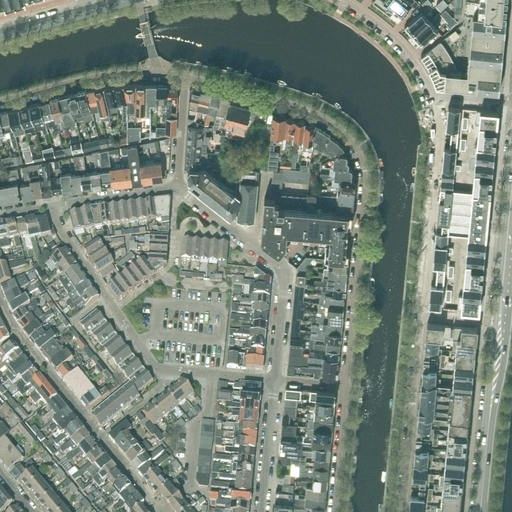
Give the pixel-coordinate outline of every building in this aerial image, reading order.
[(383,0),(373,0),(372,2),(389,14),(399,0),(384,0),(383,0)] [(399,0),(389,14),(399,22),(413,3),(408,0),(399,0)] [(464,7),(463,15),(473,16),(473,15),(484,16),(484,17),(495,18),(506,19),(506,18),(507,9),(506,9),(507,6),(507,0),(485,0),(486,1),(482,0),(482,5),(485,6),(485,9),(464,7)] [(422,11),(404,27),(406,29),(412,36),(430,20),(422,11)] [(440,41),(421,56),(423,60),(425,62),(427,65),(429,68),(431,72),(432,75),(434,78),(435,81),(436,85),(437,85),(465,88),(471,89),(499,91),(500,82),(506,19),(495,18),(484,17),(484,16),(473,15),(473,16),(468,73),(458,72),(455,64),(452,58),(448,52),(445,47),(440,41)] [(454,17),(446,24),(451,28),(458,22),(454,17)] [(430,20),(412,36),(414,38),(421,45),(438,30),(430,20)] [(125,111),(136,111),(137,85),(137,84),(123,85),(125,111)] [(145,85),(137,84),(137,85),(136,111),(146,111),(147,85),(145,85)] [(126,119),(125,111),(123,85),(113,86),(116,108),(120,107),(121,119),(126,119)] [(157,101),(157,85),(147,85),(146,111),(146,114),(151,114),(151,108),(156,109),(157,101)] [(166,120),(167,117),(167,85),(157,85),(157,101),(161,101),(161,111),(162,111),(162,117),(164,117),(164,120),(166,120)] [(178,101),(178,85),(167,85),(167,117),(177,118),(177,112),(171,111),(172,101),(178,101)] [(118,119),(116,108),(113,86),(103,87),(107,110),(108,115),(112,114),(113,118),(115,118),(116,120),(118,119)] [(108,115),(107,110),(103,87),(94,89),(99,112),(103,111),(106,127),(110,126),(108,115)] [(197,108),(202,90),(192,88),(190,89),(189,106),(197,108)] [(100,119),(99,112),(94,89),(86,90),(90,109),(94,108),(97,119),(100,119)] [(90,109),(86,90),(77,92),(85,121),(86,121),(86,119),(89,118),(87,111),(90,110),(90,109)] [(207,110),(211,93),(202,90),(197,108),(195,119),(195,120),(194,124),(200,124),(201,121),(199,121),(202,109),(207,110)] [(85,121),(77,92),(68,95),(75,120),(79,119),(80,123),(85,122),(85,121)] [(217,113),(221,95),(211,93),(207,110),(203,125),(208,125),(209,121),(212,112),(217,113)] [(75,120),(68,95),(59,97),(67,127),(74,125),(77,135),(79,135),(75,120)] [(225,120),(230,100),(231,97),(221,95),(217,113),(213,125),(218,126),(220,118),(225,120)] [(67,127),(59,97),(50,99),(57,125),(58,129),(67,127)] [(58,129),(57,125),(50,99),(40,102),(47,127),(52,126),(54,133),(58,132),(58,129)] [(244,132),(251,106),(230,100),(225,120),(224,122),(230,123),(231,128),(244,132)] [(40,102),(29,105),(34,121),(37,134),(43,132),(44,137),(49,135),(48,131),(47,127),(40,102)] [(37,134),(34,121),(29,105),(19,108),(24,129),(25,132),(31,130),(32,135),(37,134)] [(448,106),(446,128),(453,129),(452,138),(457,139),(461,107),(448,106)] [(25,132),(24,129),(19,108),(8,111),(14,131),(15,135),(25,132)] [(477,109),(476,123),(477,123),(479,123),(496,125),(498,111),(477,109)] [(15,135),(14,131),(8,111),(0,113),(0,115),(4,128),(4,130),(8,129),(13,147),(18,146),(15,135)] [(283,115),(283,114),(280,114),(279,115),(273,114),(270,143),(268,169),(277,170),(279,151),(274,151),(275,144),(273,144),(274,142),(276,142),(277,140),(283,141),(285,118),(286,116),(283,115)] [(167,117),(166,120),(166,134),(176,133),(177,118),(167,117)] [(294,119),(294,117),(290,117),(289,118),(285,118),(283,141),(283,148),(287,149),(288,139),(293,139),(295,121),(295,119),(294,119)] [(304,122),(303,121),(301,120),(299,121),(295,121),(293,139),(291,161),(290,167),(291,167),(295,167),(297,153),(298,138),(304,139),(305,125),(305,122),(304,122)] [(479,123),(478,134),(495,136),(496,125),(479,123)] [(314,126),(313,124),(310,124),(309,125),(305,125),(304,139),(302,156),(307,157),(308,142),(313,142),(314,137),(315,126),(314,126)] [(209,130),(209,127),(206,127),(188,126),(187,135),(203,136),(206,136),(206,130),(209,130)] [(330,137),(330,135),(315,126),(314,137),(318,140),(315,144),(321,149),(330,137)] [(126,128),(127,136),(127,143),(135,141),(135,128),(126,128)] [(478,134),(477,145),(494,146),(495,136),(478,134)] [(211,136),(206,136),(203,136),(187,135),(186,143),(202,144),(209,144),(209,138),(211,139),(211,136)] [(99,139),(101,148),(108,146),(106,137),(99,139)] [(331,155),(338,152),(344,149),(338,142),(335,140),(334,139),(332,137),(331,137),(330,137),(321,149),(331,155)] [(444,148),(442,168),(454,169),(455,163),(457,139),(452,138),(450,149),(444,148)] [(92,149),(101,148),(99,139),(90,141),(92,149)] [(28,140),(21,141),(23,146),(22,147),(26,162),(34,160),(32,154),(28,140)] [(83,151),(92,149),(90,141),(81,143),(83,151)] [(83,151),(81,143),(81,142),(71,145),(72,147),(74,153),(83,151)] [(202,150),(202,144),(186,143),(186,151),(204,153),(204,150),(202,150)] [(140,164),(138,149),(138,144),(128,146),(128,151),(130,161),(132,183),(142,182),(140,164)] [(477,145),(476,158),(493,159),(494,146),(477,145)] [(102,187),(113,185),(110,168),(109,155),(108,150),(104,151),(99,152),(100,157),(102,173),(100,173),(102,187)] [(207,162),(208,153),(204,153),(186,151),(185,160),(201,161),(207,162)] [(34,160),(44,158),(42,152),(32,154),(34,160)] [(100,157),(99,152),(88,154),(89,159),(96,159),(96,166),(96,171),(91,172),(93,188),(102,187),(100,173),(102,173),(100,157)] [(14,164),(22,163),(20,155),(13,157),(14,164)] [(91,172),(86,173),(84,155),(79,156),(83,189),(93,188),(91,172)] [(340,155),(332,159),(331,167),(335,168),(348,169),(349,163),(347,161),(347,156),(340,155)] [(73,191),(83,189),(79,156),(74,157),(76,174),(71,174),(73,191)] [(222,173),(224,158),(219,157),(219,158),(218,166),(217,169),(203,169),(191,168),(188,171),(188,172),(188,174),(189,175),(189,179),(192,181),(189,183),(200,191),(200,192),(231,216),(232,214),(237,218),(237,219),(243,219),(242,222),(248,223),(249,220),(254,220),(258,183),(259,170),(237,165),(235,184),(235,192),(219,180),(223,174),(222,173)] [(476,158),(475,171),(492,173),(493,159),(476,158)] [(161,162),(154,163),(153,159),(150,160),(152,181),(163,179),(161,162)] [(53,193),(63,192),(60,169),(60,167),(59,160),(54,160),(55,168),(56,176),(50,177),(53,193)] [(142,182),(152,181),(150,160),(146,160),(146,164),(140,164),(142,182)] [(217,169),(218,166),(212,165),(207,165),(207,162),(201,161),(185,160),(185,168),(191,168),(203,169),(217,169)] [(122,184),(132,183),(130,161),(120,162),(120,166),(122,184)] [(53,193),(50,177),(48,162),(37,164),(43,195),(53,193)] [(33,197),(43,195),(37,164),(27,166),(33,197)] [(23,199),(33,197),(27,166),(22,167),(25,184),(21,185),(23,199)] [(113,185),(122,184),(120,166),(110,168),(113,185)] [(18,185),(21,185),(17,168),(7,170),(10,185),(0,186),(0,202),(0,203),(21,199),(18,185)] [(65,173),(65,168),(60,169),(63,192),(73,191),(71,174),(71,172),(65,173)] [(283,179),(284,168),(282,168),(282,172),(274,171),(272,178),(283,179)] [(320,177),(338,179),(351,180),(355,181),(354,180),(351,180),(352,169),(348,169),(335,168),(334,174),(321,173),(320,177)] [(442,168),(441,178),(453,180),(454,169),(442,168)] [(309,183),(310,170),(303,170),(302,182),(309,183)] [(475,171),(474,182),(491,183),(492,173),(475,171)] [(441,178),(440,189),(445,190),(452,190),(453,180),(441,178)] [(355,181),(351,180),(338,179),(338,186),(332,185),(331,189),(337,190),(355,191),(356,181),(355,181)] [(474,182),(472,192),(490,194),(491,183),(474,182)] [(280,207),(281,195),(281,191),(270,190),(269,197),(264,197),(264,206),(280,207)] [(354,202),(355,191),(337,190),(337,197),(331,196),(331,200),(354,202)] [(444,202),(451,202),(448,233),(468,235),(486,237),(490,194),(472,192),(452,190),(445,190),(444,202)] [(316,194),(310,194),(307,194),(307,198),(306,209),(315,210),(315,201),(316,194)] [(169,235),(171,202),(169,200),(154,202),(156,220),(156,222),(161,221),(162,230),(157,230),(158,234),(169,235)] [(353,214),(354,202),(331,200),(330,204),(336,205),(336,212),(353,214)] [(439,201),(437,222),(443,223),(442,233),(448,234),(448,233),(451,202),(444,202),(439,201)] [(147,222),(156,220),(154,202),(145,204),(147,222)] [(138,223),(147,222),(145,204),(136,205),(138,223)] [(129,224),(138,223),(136,205),(127,206),(129,224)] [(120,225),(129,224),(127,206),(118,207),(120,225)] [(286,208),(280,207),(264,206),(261,240),(279,254),(287,245),(288,232),(330,236),(328,258),(348,260),(349,252),(346,251),(346,250),(347,245),(346,245),(347,235),(348,226),(348,225),(352,225),(353,214),(336,212),(319,210),(315,210),(306,209),(299,209),(293,208),(286,208)] [(111,226),(120,225),(118,207),(109,208),(111,226)] [(107,227),(111,226),(109,208),(100,209),(104,239),(108,239),(107,227)] [(99,240),(104,239),(100,209),(90,210),(95,228),(95,229),(102,229),(102,233),(98,233),(99,240)] [(84,230),(95,228),(90,210),(80,213),(84,230)] [(74,233),(84,230),(80,213),(69,216),(74,233)] [(47,219),(42,221),(41,218),(36,219),(42,238),(51,236),(51,238),(56,237),(53,230),(50,231),(47,219)] [(35,240),(42,238),(36,219),(24,221),(33,249),(36,259),(37,263),(41,260),(35,240)] [(30,249),(33,249),(24,221),(15,223),(19,238),(25,237),(27,247),(30,246),(30,249)] [(21,247),(19,238),(15,223),(5,225),(9,240),(14,239),(17,248),(21,247)] [(9,240),(5,225),(0,225),(0,247),(1,250),(11,248),(9,240)] [(436,233),(435,245),(447,246),(448,234),(442,233),(436,233)] [(468,235),(467,248),(485,250),(486,237),(468,235)] [(168,247),(169,238),(150,236),(150,246),(168,247)] [(89,259),(104,249),(99,241),(84,251),(89,259)] [(191,261),(192,243),(183,242),(181,260),(191,261)] [(200,262),(201,244),(192,243),(191,261),(200,262)] [(209,263),(210,244),(201,244),(200,262),(209,263)] [(218,263),(219,245),(210,244),(209,263),(218,263)] [(227,264),(229,246),(219,245),(218,263),(227,264)] [(435,245),(433,266),(439,266),(438,276),(444,276),(446,252),(447,246),(435,245)] [(51,261),(66,250),(62,246),(47,256),(51,261)] [(167,256),(168,247),(150,246),(149,255),(167,256)] [(467,248),(466,261),(484,263),(485,250),(467,248)] [(94,267),(109,257),(104,249),(89,259),(94,267)] [(56,270),(72,259),(66,250),(51,261),(50,261),(56,270)] [(167,265),(167,256),(149,255),(149,264),(167,265)] [(310,266),(311,257),(306,256),(299,265),(308,266),(310,266)] [(112,266),(114,265),(109,257),(94,267),(99,275),(99,274),(112,266)] [(347,270),(348,260),(328,258),(328,268),(347,270)] [(38,275),(42,272),(40,269),(37,263),(36,259),(31,260),(36,272),(38,275)] [(63,278),(78,268),(72,259),(56,270),(53,272),(54,275),(58,272),(63,278)] [(155,274),(148,265),(144,260),(136,266),(147,280),(155,274)] [(466,261),(465,272),(483,274),(484,263),(466,261)] [(14,271),(26,267),(25,262),(6,265),(0,266),(0,284),(0,286),(11,283),(7,270),(13,268),(14,271)] [(155,274),(167,265),(149,264),(148,265),(155,274)] [(307,275),(308,266),(299,265),(297,268),(299,269),(297,271),(297,274),(307,275)] [(103,279),(115,271),(112,266),(99,274),(103,279)] [(140,286),(147,280),(136,266),(129,271),(140,286)] [(328,268),(327,268),(324,267),(324,272),(319,271),(319,276),(326,277),(346,279),(347,270),(328,268)] [(64,289),(68,286),(83,275),(78,268),(63,278),(59,281),(64,289)] [(257,269),(256,269),(255,269),(254,279),(258,279),(257,284),(246,283),(246,278),(235,277),(234,286),(249,287),(257,288),(271,289),(272,281),(257,269)] [(133,291),(140,286),(129,271),(122,277),(133,291)] [(465,272),(464,283),(482,284),(483,274),(465,272)] [(296,274),(296,283),(307,284),(307,282),(307,275),(297,274),(296,274)] [(69,296),(73,293),(88,283),(83,275),(68,286),(64,289),(69,296)] [(5,299),(19,291),(29,286),(24,276),(11,283),(0,286),(2,290),(5,299)] [(431,285),(429,306),(441,308),(444,276),(438,276),(437,286),(431,285)] [(126,297),(133,291),(122,277),(115,282),(126,297)] [(314,280),(314,284),(322,285),(346,287),(346,279),(326,277),(326,281),(314,280)] [(118,302),(126,297),(115,282),(107,288),(118,302)] [(9,307),(22,299),(29,295),(37,290),(42,287),(39,283),(34,286),(35,287),(27,292),(20,296),(19,291),(5,299),(9,307)] [(68,308),(69,308),(94,290),(88,283),(73,293),(69,296),(68,297),(71,301),(66,305),(68,308)] [(464,283),(462,296),(481,297),(482,284),(464,283)] [(345,296),(346,287),(322,285),(321,294),(345,296)] [(270,299),(271,289),(257,288),(249,287),(249,292),(245,292),(245,296),(249,297),(270,299)] [(41,298),(43,297),(47,294),(42,288),(38,290),(41,295),(40,296),(41,298)] [(99,298),(94,290),(69,308),(72,311),(83,303),(86,307),(86,308),(100,299),(99,298)] [(47,294),(43,297),(48,304),(52,302),(47,294)] [(345,296),(321,294),(320,294),(319,303),(320,303),(344,306),(345,296)] [(459,295),(457,309),(461,309),(464,310),(479,311),(481,297),(462,296),(459,295)] [(269,308),(270,299),(249,297),(249,301),(241,300),(240,305),(252,306),(269,308)] [(29,300),(24,304),(22,299),(9,307),(9,308),(13,316),(31,304),(29,300)] [(19,326),(31,317),(29,313),(39,307),(36,303),(14,318),(19,326)] [(343,314),(344,306),(320,303),(319,312),(322,312),(343,314)] [(252,310),(243,309),(239,309),(239,305),(232,304),(231,313),(246,315),(254,315),(268,317),(269,308),(252,306),(252,310)] [(36,324),(43,318),(39,311),(31,317),(19,326),(24,333),(36,324)] [(29,340),(43,329),(45,328),(43,324),(49,320),(53,316),(50,312),(46,316),(43,318),(36,324),(24,333),(29,340)] [(93,336),(107,325),(97,312),(80,326),(88,336),(91,334),(93,336)] [(342,323),(343,314),(322,312),(321,317),(317,316),(316,321),(320,321),(342,323)] [(268,317),(254,315),(246,315),(246,318),(231,316),(231,322),(253,324),(267,326),(268,317)] [(35,347),(47,337),(44,334),(56,325),(53,321),(47,326),(45,328),(43,329),(29,340),(35,347)] [(341,332),(342,323),(320,321),(319,325),(312,325),(311,329),(318,330),(325,331),(341,332)] [(441,338),(442,325),(427,323),(426,336),(440,337),(440,338),(441,338)] [(266,335),(267,326),(253,324),(253,329),(235,327),(234,332),(237,332),(266,335)] [(103,349),(117,337),(107,325),(93,336),(103,349)] [(441,338),(444,338),(451,339),(451,336),(450,336),(451,326),(442,325),(441,338)] [(461,339),(462,327),(453,326),(452,336),(451,336),(451,339),(453,339),(457,339),(461,339)] [(477,328),(462,327),(461,339),(476,341),(477,328)] [(298,336),(299,328),(291,328),(291,335),(298,336)] [(340,341),(341,332),(325,331),(318,330),(317,334),(311,333),(310,338),(327,340),(340,341)] [(0,345),(9,339),(5,331),(0,333),(0,345)] [(40,353),(52,343),(59,338),(53,331),(47,337),(35,347),(40,353)] [(237,332),(234,332),(230,331),(229,338),(233,339),(233,336),(238,336),(249,337),(248,342),(251,342),(266,344),(266,335),(237,332)] [(438,350),(439,344),(440,338),(440,337),(426,336),(424,358),(429,359),(430,349),(438,350)] [(45,359),(57,349),(60,347),(58,344),(62,341),(59,337),(59,338),(52,343),(40,353),(45,359)] [(111,359),(125,347),(117,337),(103,349),(111,359)] [(313,342),(313,340),(290,337),(290,345),(303,346),(313,347),(313,342)] [(476,341),(461,339),(457,339),(453,339),(457,339),(456,350),(475,352),(476,341)] [(83,352),(87,348),(81,340),(76,344),(83,352)] [(340,350),(340,341),(327,340),(326,344),(313,342),(313,347),(326,349),(340,350)] [(265,353),(266,344),(251,342),(248,342),(246,342),(246,346),(244,346),(244,348),(242,348),(242,350),(246,351),(265,353)] [(0,367),(19,351),(14,345),(0,355),(0,367)] [(302,355),(303,346),(290,345),(289,354),(293,354),(302,355)] [(62,355),(65,353),(60,347),(57,349),(45,359),(50,365),(62,355)] [(133,357),(125,347),(111,359),(119,368),(133,357)] [(64,382),(74,374),(81,368),(84,366),(79,360),(90,351),(87,348),(83,352),(77,357),(78,359),(65,368),(57,375),(64,382)] [(339,359),(340,350),(326,349),(325,353),(314,352),(314,356),(339,359)] [(474,363),(475,352),(456,350),(455,361),(474,363)] [(14,366),(24,357),(19,351),(0,367),(0,372),(5,368),(7,371),(14,366)] [(264,362),(265,353),(246,351),(245,358),(245,360),(247,360),(264,362)] [(56,373),(62,368),(68,363),(73,359),(67,352),(65,353),(62,355),(50,365),(56,373)] [(302,355),(293,354),(289,354),(288,364),(295,365),(302,365),(308,366),(309,356),(302,355)] [(241,357),(236,356),(228,356),(227,368),(261,372),(263,370),(264,362),(247,360),(245,360),(245,358),(243,358),(243,357),(241,357)] [(339,359),(314,356),(311,356),(311,359),(313,359),(313,361),(322,362),(321,367),(338,369),(339,359)] [(11,385),(16,381),(12,377),(14,376),(29,364),(24,357),(14,366),(7,371),(10,374),(6,377),(9,380),(8,381),(11,385)] [(97,367),(100,364),(95,357),(91,360),(97,367)] [(143,369),(133,357),(119,368),(128,381),(143,369)] [(435,385),(435,384),(436,378),(436,372),(428,371),(429,362),(423,361),(421,384),(435,385)] [(474,363),(455,361),(454,374),(473,376),(474,363)] [(22,380),(35,370),(29,364),(14,376),(12,377),(16,381),(20,378),(22,380)] [(100,376),(103,374),(106,371),(100,364),(97,367),(94,369),(100,376)] [(321,367),(308,366),(302,365),(301,371),(314,373),(314,377),(337,379),(338,369),(321,367)] [(69,389),(80,381),(87,375),(81,368),(74,374),(64,382),(69,389)] [(137,395),(153,382),(143,369),(128,381),(133,386),(131,388),(137,395)] [(20,392),(21,391),(23,390),(40,376),(35,370),(22,380),(24,382),(17,388),(20,392)] [(106,371),(103,374),(108,381),(112,378),(106,371)] [(472,388),(473,376),(454,374),(453,386),(452,387),(472,388)] [(75,396),(92,383),(93,382),(87,375),(80,381),(69,389),(75,396)] [(47,385),(40,376),(23,390),(21,391),(23,392),(25,391),(27,393),(32,389),(36,394),(47,385)] [(194,394),(184,381),(183,381),(175,387),(186,401),(194,394)] [(81,403),(91,395),(95,392),(92,388),(95,386),(92,383),(75,396),(81,403)] [(225,394),(226,384),(218,383),(217,393),(225,394)] [(440,385),(435,384),(435,385),(421,384),(418,416),(432,417),(432,418),(436,418),(449,419),(468,421),(472,388),(452,387),(453,386),(440,385)] [(47,406),(57,398),(47,385),(36,394),(27,401),(28,403),(31,400),(34,403),(37,407),(38,406),(39,407),(44,403),(47,406)] [(137,395),(131,388),(129,385),(119,393),(130,406),(140,398),(137,395)] [(260,397),(261,387),(234,385),(234,390),(243,390),(242,396),(260,397)] [(178,407),(186,401),(175,387),(167,394),(178,407)] [(300,398),(301,389),(286,388),(285,397),(298,398),(300,398)] [(108,393),(105,389),(101,393),(98,389),(95,392),(91,395),(81,403),(87,411),(109,393),(108,393)] [(335,402),(335,393),(310,390),(309,399),(316,400),(335,402)] [(121,414),(130,406),(119,393),(110,400),(121,414)] [(231,394),(225,394),(217,393),(216,403),(219,403),(230,404),(231,394)] [(170,413),(178,407),(167,394),(159,400),(170,413)] [(260,397),(242,396),(233,395),(232,399),(240,400),(240,405),(259,407),(260,397)] [(297,407),(298,398),(285,397),(284,406),(297,407)] [(68,410),(62,404),(57,398),(47,406),(49,409),(44,413),(46,415),(44,416),(47,419),(48,418),(50,420),(54,416),(57,419),(68,410)] [(15,412),(19,409),(11,399),(8,402),(7,402),(15,412)] [(111,421),(121,414),(110,400),(101,408),(111,421)] [(162,420),(170,413),(159,400),(152,407),(162,420)] [(334,411),(335,402),(316,400),(316,405),(307,404),(306,408),(311,409),(317,409),(334,411)] [(258,417),(259,407),(240,405),(230,404),(226,404),(226,409),(234,409),(233,415),(240,416),(258,417)] [(0,428),(14,416),(6,406),(0,411),(0,428)] [(296,416),(297,407),(284,406),(283,415),(289,415),(296,416)] [(19,409),(15,412),(24,422),(29,418),(20,407),(19,409)] [(154,426),(162,420),(152,407),(143,413),(151,423),(154,426)] [(102,429),(111,421),(101,408),(91,416),(102,429)] [(334,411),(317,409),(311,409),(310,412),(307,412),(307,417),(309,417),(309,418),(333,420),(334,411)] [(56,430),(73,416),(68,410),(57,419),(60,422),(49,430),(52,434),(56,430)] [(141,423),(145,420),(140,414),(136,417),(141,423)] [(240,416),(233,415),(230,415),(230,417),(232,417),(232,419),(239,420),(238,426),(257,427),(258,417),(240,416)] [(17,428),(22,424),(14,416),(0,428),(0,443),(5,439),(10,436),(9,435),(17,428)] [(67,432),(78,423),(73,416),(56,430),(58,433),(65,428),(67,432)] [(431,430),(431,424),(432,418),(432,417),(418,416),(416,438),(422,439),(423,429),(431,430)] [(332,429),(333,420),(309,418),(308,426),(306,426),(332,429)] [(467,432),(468,421),(449,419),(448,430),(467,432)] [(129,428),(134,424),(131,421),(109,438),(115,445),(128,434),(131,431),(129,428)] [(71,442),(84,431),(78,423),(67,432),(53,443),(56,446),(61,443),(68,438),(71,442)] [(158,432),(154,426),(151,423),(145,428),(152,437),(154,436),(158,432)] [(31,436),(22,424),(17,428),(26,440),(31,436)] [(257,435),(257,427),(238,426),(223,424),(222,424),(221,428),(235,430),(234,433),(240,434),(257,435)] [(296,434),(296,425),(288,424),(282,424),(281,433),(296,434)] [(331,437),(332,429),(306,426),(305,435),(331,437)] [(36,436),(39,433),(34,427),(31,430),(36,436)] [(466,442),(467,432),(448,430),(447,440),(466,442)] [(77,449),(91,438),(84,431),(71,442),(64,447),(60,451),(63,455),(67,451),(68,451),(74,446),(77,449)] [(165,440),(162,437),(158,432),(154,436),(160,444),(165,440)] [(45,439),(42,436),(40,433),(39,433),(36,436),(41,442),(45,439)] [(240,434),(234,433),(233,441),(242,442),(256,443),(257,435),(240,434)] [(296,434),(281,433),(281,439),(297,441),(297,434),(296,434)] [(126,458),(139,448),(128,434),(115,445),(126,458)] [(331,437),(305,435),(304,435),(303,440),(308,440),(312,440),(312,445),(313,446),(316,446),(330,447),(331,437)] [(31,436),(26,440),(37,453),(42,448),(31,436)] [(88,461),(100,450),(91,438),(77,449),(65,459),(69,463),(81,453),(88,461)] [(0,461),(14,450),(5,439),(0,443),(0,461)] [(304,442),(297,441),(281,439),(279,453),(303,455),(304,442)] [(465,451),(466,442),(447,440),(446,449),(465,451)] [(256,443),(242,442),(233,441),(233,449),(255,451),(256,443)] [(421,451),(421,442),(416,441),(414,464),(427,465),(428,460),(429,454),(429,452),(421,451)] [(150,448),(148,446),(145,442),(139,448),(126,458),(132,466),(143,458),(153,449),(152,447),(150,448)] [(158,457),(164,452),(168,449),(165,445),(145,460),(143,458),(132,466),(138,473),(149,465),(158,457)] [(53,456),(56,454),(50,446),(47,449),(53,456)] [(330,447),(316,446),(313,446),(313,451),(305,450),(305,455),(307,455),(329,457),(330,447)] [(255,451),(233,449),(225,448),(225,453),(239,454),(238,459),(254,460),(255,451)] [(169,459),(173,456),(168,449),(164,452),(166,455),(151,468),(149,465),(138,473),(144,480),(157,469),(169,459)] [(464,464),(465,451),(446,449),(445,462),(464,464)] [(23,461),(17,453),(14,450),(0,461),(0,463),(8,473),(23,461)] [(75,482),(86,472),(95,466),(106,457),(100,450),(88,461),(91,464),(84,469),(77,475),(73,470),(68,474),(75,482)] [(305,455),(303,455),(279,453),(278,463),(299,465),(306,466),(307,455),(305,455)] [(329,457),(307,455),(306,466),(314,466),(328,467),(329,457)] [(254,460),(238,459),(214,456),(214,461),(232,463),(231,467),(253,469),(254,460)] [(93,480),(112,465),(106,457),(95,466),(98,470),(91,476),(93,480)] [(32,469),(36,465),(33,461),(27,465),(24,462),(9,475),(17,483),(18,482),(19,482),(33,470),(32,469)] [(463,476),(464,464),(445,462),(444,474),(440,473),(440,474),(463,476)] [(425,487),(427,466),(427,465),(414,464),(412,479),(421,480),(420,487),(425,487)] [(99,488),(104,484),(108,482),(119,473),(112,465),(93,480),(92,481),(99,488)] [(314,466),(306,466),(299,465),(298,470),(294,470),(294,475),(313,476),(327,477),(328,467),(314,466)] [(253,478),(253,469),(231,467),(230,476),(237,476),(253,478)] [(150,488),(163,478),(157,469),(144,480),(150,488)] [(25,490),(39,478),(33,470),(19,482),(25,490)] [(101,500),(108,495),(125,480),(119,473),(108,482),(110,485),(97,495),(101,500)] [(253,478),(237,476),(230,476),(218,474),(218,475),(213,475),(212,479),(236,481),(236,485),(252,487),(253,478)] [(462,486),(463,476),(440,474),(439,483),(462,486)] [(326,487),(327,477),(313,476),(313,480),(301,479),(300,484),(306,485),(312,485),(326,487)] [(32,498),(46,486),(39,478),(25,490),(32,498)] [(170,486),(169,485),(163,478),(150,488),(157,497),(159,495),(159,494),(170,486)] [(112,503),(120,497),(131,488),(125,480),(108,495),(101,500),(104,504),(109,500),(112,503)] [(176,491),(173,486),(178,483),(176,480),(169,485),(170,486),(159,494),(159,495),(166,502),(171,498),(177,505),(182,501),(178,496),(176,494),(181,490),(180,488),(176,491)] [(251,496),(252,487),(236,485),(212,483),(211,489),(229,490),(229,494),(235,494),(251,496)] [(293,492),(294,484),(290,483),(283,483),(282,491),(293,492)] [(461,497),(462,486),(439,483),(439,484),(443,484),(442,495),(461,497)] [(0,511),(3,511),(15,503),(0,485),(0,511)] [(326,496),(326,487),(312,485),(306,485),(305,495),(326,496)] [(38,506),(52,494),(46,486),(32,498),(38,506)] [(118,511),(122,509),(138,496),(131,488),(120,497),(124,500),(112,510),(113,511),(118,511)] [(410,496),(409,511),(416,511),(422,511),(425,490),(420,490),(419,497),(410,496)] [(291,511),(292,511),(289,510),(290,505),(292,505),(292,504),(293,492),(282,491),(276,491),(273,511),(291,511)] [(235,494),(229,494),(211,492),(210,501),(217,502),(218,502),(218,500),(221,500),(221,498),(228,498),(227,503),(250,505),(251,496),(235,494)] [(43,511),(46,511),(59,501),(52,494),(38,506),(43,511)] [(325,506),(326,496),(305,495),(305,499),(294,498),(294,503),(306,504),(325,506)] [(461,497),(442,495),(441,506),(437,505),(437,506),(460,508),(461,497)] [(140,507),(144,504),(138,496),(122,509),(122,510),(126,507),(129,510),(126,511),(134,511),(141,507),(140,507)] [(189,506),(185,502),(189,499),(187,497),(182,501),(177,505),(171,498),(166,502),(167,504),(173,511),(185,511),(189,509),(189,510),(195,505),(193,502),(189,506)] [(61,511),(65,509),(59,501),(46,511),(61,511)] [(227,503),(218,502),(217,502),(217,506),(226,507),(226,511),(232,511),(249,511),(250,505),(227,503)]
